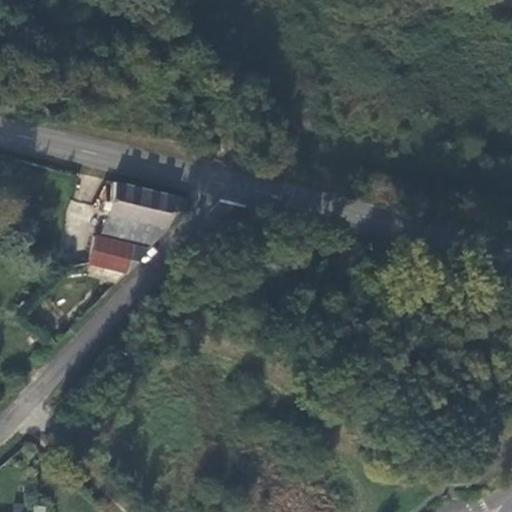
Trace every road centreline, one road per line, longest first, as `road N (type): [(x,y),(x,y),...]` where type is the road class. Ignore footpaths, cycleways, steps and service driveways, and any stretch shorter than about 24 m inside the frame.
road 1 (residential): [(224,178),(40,395),(0,430)]
road 2 (secondary): [(224,178),(511,250)]
road 3 (secondary): [(0,126),(224,178)]
road 4 (unknown): [(224,178),(186,79),(130,0)]
